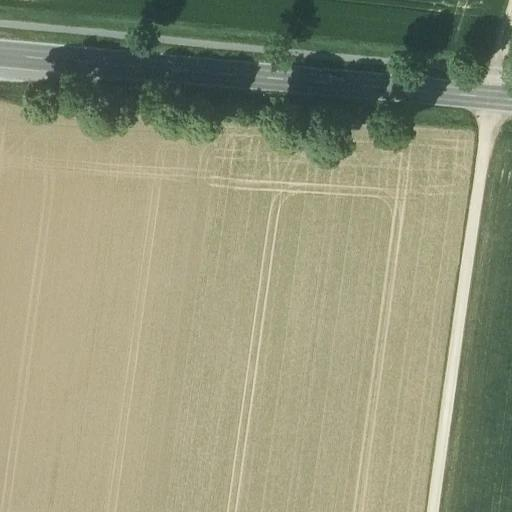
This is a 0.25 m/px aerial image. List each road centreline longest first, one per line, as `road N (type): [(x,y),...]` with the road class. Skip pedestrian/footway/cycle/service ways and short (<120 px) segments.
road 1 (secondary): [(511,92),(0,52)]
road 2 (track): [(443,511),(495,66),(511,13)]
